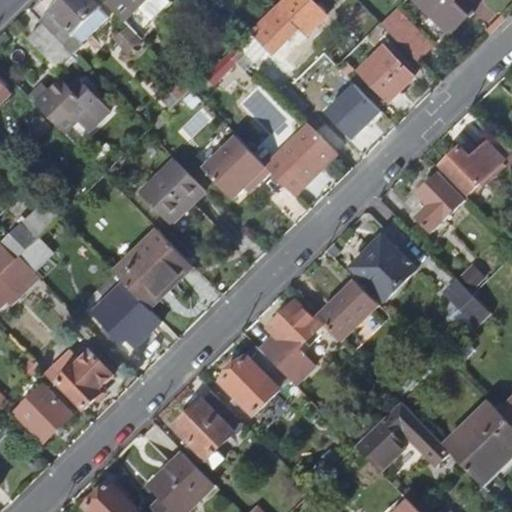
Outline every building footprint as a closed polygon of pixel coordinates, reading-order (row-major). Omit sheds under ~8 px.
[(91,0),(63,0),(40,24),(42,26),(71,54),(75,58),(80,52),(67,39),(71,35),(73,37),(101,9),(91,0)] [(172,0),(103,0),(124,21),(139,6),(154,22),(174,2),(172,0)] [(274,55),(290,39),(300,29),(308,37),(329,17),(312,0),(284,0),(279,6),(267,17),(236,47),(228,54),(237,63),(247,54),(254,61),(257,64),(270,50),(274,55)] [(417,0),(451,32),(471,12),(460,0),(417,0)] [(384,26),(392,34),(408,51),(420,38),(396,14),(384,26)] [(382,24),(339,67),(349,78),(392,34),(384,26),(382,24)] [(29,41),(56,69),(71,54),(42,26),(29,41)] [(386,48),(362,73),(378,89),(392,102),(416,78),(386,48)] [(228,54),(192,90),(200,99),(237,63),(228,54)] [(244,70),(254,61),(247,54),(237,63),(244,70)] [(70,90),(61,81),(49,93),(42,86),(34,94),(41,101),(36,105),(65,135),(78,122),(89,133),(110,112),(79,81),(70,90)] [(0,107),(13,95),(0,82),(0,107)] [(378,89),(369,98),(382,111),(392,102),(378,89)] [(328,121),(317,132),(339,154),(350,142),(328,121)] [(311,125),(268,167),(273,173),(298,197),(341,156),(339,154),(317,132),(311,125)] [(444,168),(472,196),(511,156),(511,151),(498,137),(473,161),(462,149),(444,168)] [(273,173),(268,167),(239,138),(207,170),(236,200),(248,189),(257,180),(262,184),(273,173)] [(175,162),(141,196),(173,227),(206,193),(182,169),(175,162)] [(427,202),(433,208),(428,212),(423,207),(415,215),(431,231),(463,200),(437,173),(418,193),(427,202)] [(40,207),(4,242),(19,257),(61,216),(25,179),(19,185),(40,207)] [(257,180),(248,189),(252,193),(262,184),(257,180)] [(423,207),(428,212),(433,208),(427,202),(423,207)] [(159,231),(117,273),(139,295),(148,304),(177,275),(182,280),(195,267),(159,231)] [(419,272),(387,238),(356,269),(388,302),(419,272)] [(19,257),(4,242),(0,245),(0,275),(11,264),(19,257)] [(0,275),(0,278),(6,285),(17,297),(38,276),(19,257),(11,264),(0,275)] [(322,318),(346,343),(384,305),(360,281),(322,318)] [(495,317),(480,302),(476,297),(461,282),(448,294),(482,329),(495,317)] [(481,301),(496,316),(511,332),(511,303),(510,305),(488,284),(476,297),(481,301)] [(139,295),(111,323),(122,334),(132,345),(160,317),(148,304),(139,295)] [(322,328),(298,303),(271,329),(278,336),(263,351),(283,371),(298,386),(317,367),(300,350),(322,328)] [(106,328),(117,339),(122,334),(111,323),(106,328)] [(249,357),(223,382),(256,416),(282,391),(272,381),(283,371),(263,351),(261,349),(250,359),(249,357)] [(91,351),(59,382),(87,409),(103,393),(100,389),(115,375),(91,351)] [(433,377),(448,392),(464,377),(449,361),(443,367),(433,377)] [(75,415),(46,386),(17,415),(46,444),(75,415)] [(0,412),(11,401),(0,390),(0,412)] [(177,429),(213,466),(221,459),(216,454),(237,433),(239,435),(248,426),(215,392),(177,429)] [(511,401),(500,413),(511,425),(511,401)] [(493,406),(448,449),(452,454),(483,486),(499,469),(506,476),(511,470),(511,425),(500,413),(493,406)] [(408,408),(382,434),(371,444),(368,441),(359,449),(378,469),(386,462),(387,463),(394,456),(388,450),(400,440),(405,434),(437,468),(452,454),(448,449),(408,408)] [(378,430),(368,441),(371,444),(382,434),(378,430)] [(400,440),(388,450),(394,456),(406,445),(400,440)] [(167,499),(156,510),(157,511),(191,511),(218,486),(187,455),(155,487),(167,499)] [(92,511),(140,511),(141,511),(113,484),(88,508),(92,511)] [(305,485),(277,511),(293,511),(313,493),(305,485)] [(420,511),(410,501),(398,511),(420,511)]
